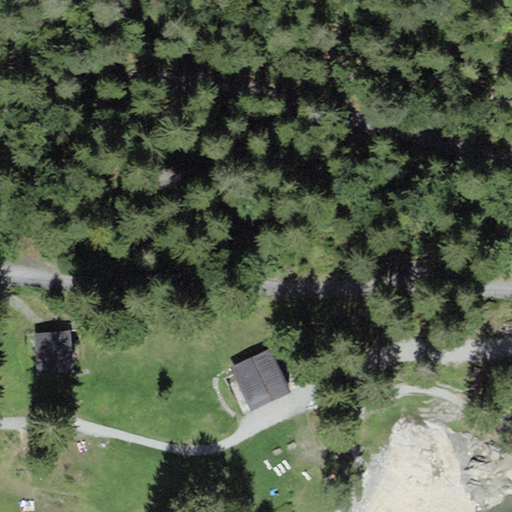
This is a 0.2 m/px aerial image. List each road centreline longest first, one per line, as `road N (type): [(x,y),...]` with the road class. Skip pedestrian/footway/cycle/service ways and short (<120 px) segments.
road 1 (track): [(511,163),(312,101),(221,84),(0,73)]
road 2 (track): [(511,291),(431,282),(274,289),(90,283),(0,273)]
